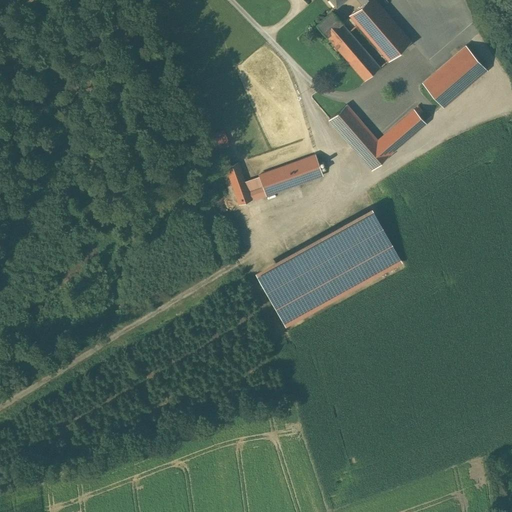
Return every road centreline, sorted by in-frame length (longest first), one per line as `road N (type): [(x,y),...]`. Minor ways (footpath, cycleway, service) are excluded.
road 1 (unclassified): [(229,0),(299,74),(349,190),(442,135),(511,108)]
road 2 (track): [(349,190),(0,402)]
road 3 (track): [(0,305),(174,94)]
